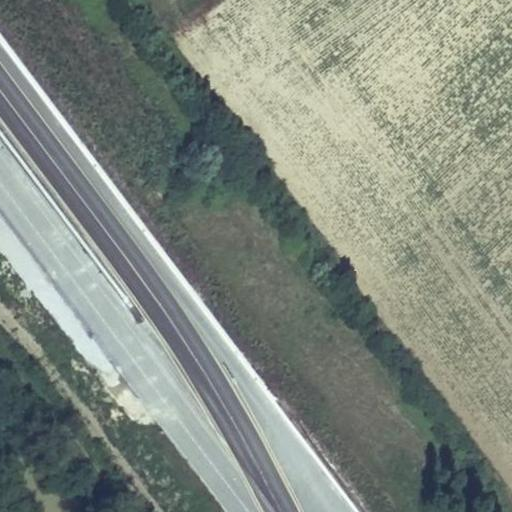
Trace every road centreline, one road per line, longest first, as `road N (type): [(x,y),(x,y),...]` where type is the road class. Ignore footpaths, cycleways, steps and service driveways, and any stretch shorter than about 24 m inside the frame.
road 1 (motorway): [(322,511),(0,85)]
road 2 (motorway): [(0,168),(260,511)]
